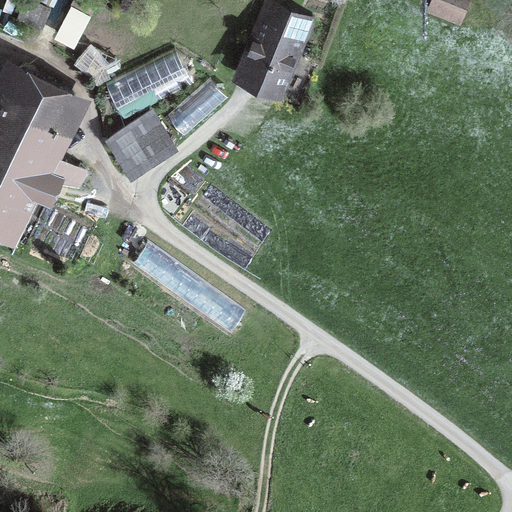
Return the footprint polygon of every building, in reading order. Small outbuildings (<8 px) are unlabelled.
[(49,8),(30,0),(25,0),(19,13),(42,23),(49,8)] [(141,0),(122,0),(121,6),(140,10),(141,0)] [(465,0),(430,0),(428,6),(457,19),(465,0)] [(256,84),(259,79),(281,89),(276,102),(298,111),(318,61),(295,52),(309,20),(270,2),(239,70),(242,71),(240,76),(256,84)] [(82,57),(99,25),(79,14),(62,46),(82,57)] [(103,85),(116,68),(97,53),(84,70),(103,85)] [(126,122),(199,91),(186,61),(113,92),(126,122)] [(73,97),(17,69),(0,102),(0,218),(10,223),(30,183),(50,194),(64,166),(44,155),(73,97)] [(151,117),(113,141),(131,171),(169,147),(151,117)] [(233,328),(248,307),(150,239),(135,260),(233,328)]
